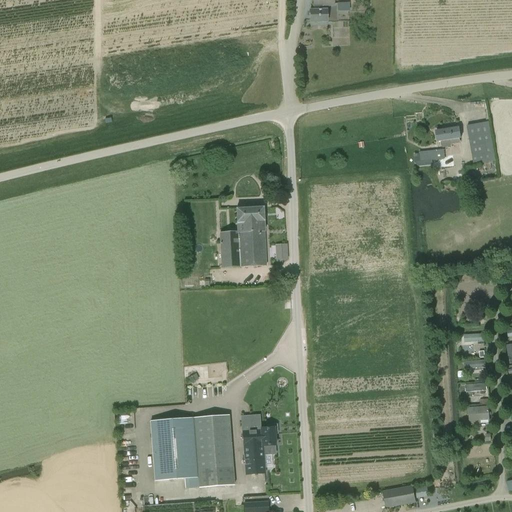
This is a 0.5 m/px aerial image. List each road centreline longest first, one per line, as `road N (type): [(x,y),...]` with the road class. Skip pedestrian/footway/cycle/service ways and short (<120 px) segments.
road 1 (unclassified): [(307,511),(287,113)]
road 2 (unclassified): [(0,177),(287,113)]
road 3 (unclassified): [(287,113),(511,74)]
